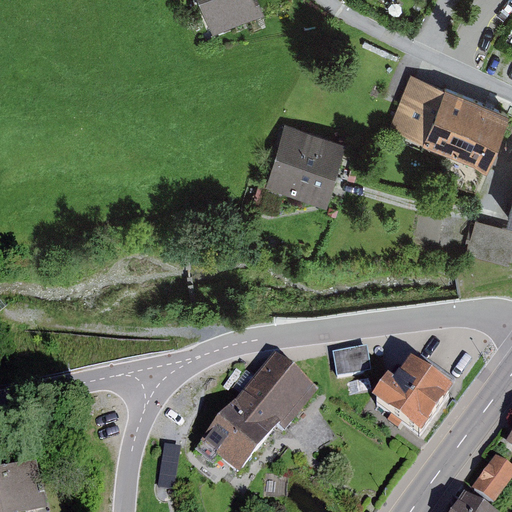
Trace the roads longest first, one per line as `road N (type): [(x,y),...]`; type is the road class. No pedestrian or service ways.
road 1 (residential): [(511,324),(474,312),(239,343),(154,368)]
road 2 (residential): [(511,100),(328,0)]
road 3 (secondary): [(511,373),(410,511)]
road 4 (residential): [(154,368),(0,400)]
road 5 (residential): [(124,511),(154,368)]
